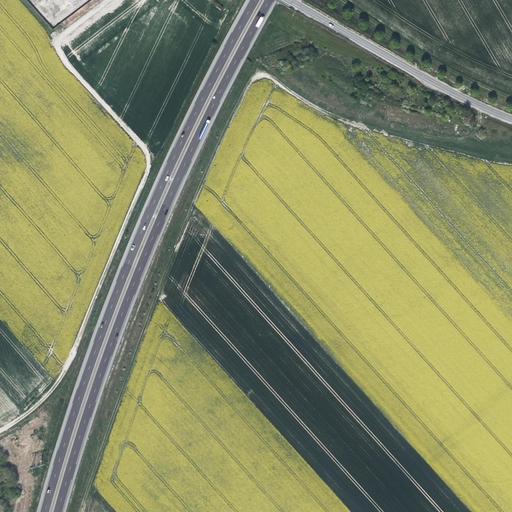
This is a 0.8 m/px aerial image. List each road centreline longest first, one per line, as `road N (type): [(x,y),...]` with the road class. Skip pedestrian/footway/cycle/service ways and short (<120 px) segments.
road 1 (motorway): [(59,511),(82,427),(162,214),(269,0)]
road 2 (motorway): [(254,0),(151,207),(107,315),(45,511)]
road 3 (track): [(147,168),(67,369),(0,430)]
road 4 (tertiary): [(511,120),(288,0)]
road 5 (track): [(341,0),(412,48),(511,97)]
